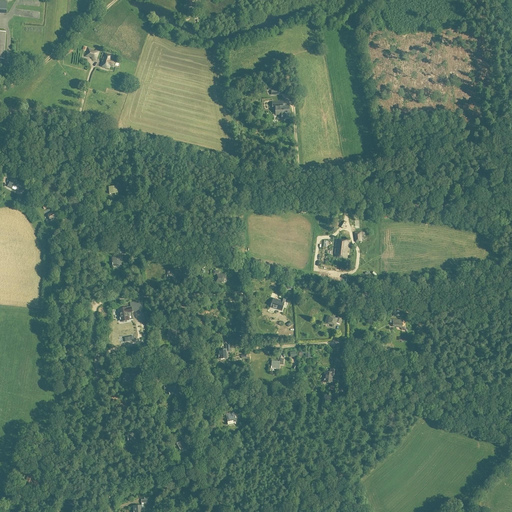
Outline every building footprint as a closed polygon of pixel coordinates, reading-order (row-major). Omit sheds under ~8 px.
[(96,60),(99,51),(95,50),(95,51),(92,50),(92,49),(88,47),(85,57),(88,58),(88,57),(92,58),(91,59),(96,60)] [(113,56),(104,53),(100,66),(109,69),(110,66),(113,67),(115,61),(112,60),(113,56)] [(274,91),(271,91),(272,95),(280,95),(279,90),(278,91),(278,85),(273,85),(274,91)] [(275,107),(276,115),(279,115),(279,118),(283,118),(283,114),(290,114),(289,106),(285,106),(284,105),(280,105),(279,101),(272,102),(272,108),(275,107)] [(25,185),(12,178),(8,186),(12,188),(13,185),(18,187),(16,190),(20,192),(22,189),(23,189),(25,185)] [(117,186),(109,186),(109,194),(115,193),(115,195),(118,195),(117,189),(120,189),(120,183),(117,183),(117,186)] [(51,220),(58,216),(55,211),(48,215),(51,220)] [(347,258),(349,241),(336,240),(335,249),(335,257),(347,258)] [(118,258),(112,258),(112,265),(118,265),(118,267),(121,267),(121,260),(121,258),(126,258),(126,254),(117,254),(118,258)] [(174,270),(168,270),(167,277),(172,278),(172,279),(175,280),(176,272),(179,273),(180,267),(175,266),(174,270)] [(214,271),(214,274),(217,275),(216,283),(223,283),(224,278),(226,278),(226,275),(219,274),(219,271),(214,271)] [(282,311),(283,306),(285,300),(281,299),(281,301),(273,299),(271,306),(276,307),(275,309),(282,311)] [(125,308),(118,309),(119,312),(120,320),(120,322),(129,321),(133,320),(132,312),(143,310),(142,300),(130,302),(131,307),(125,308)] [(337,319),(329,316),(327,323),(333,325),(332,327),(335,327),(336,323),(339,324),(341,318),(338,317),(337,319)] [(177,331),(169,329),(167,336),(172,337),(172,339),(175,340),(177,333),(180,333),(181,328),(178,327),(177,331)] [(226,345),(226,349),(218,350),(219,359),(227,358),(226,351),(229,351),(229,345),(226,345)] [(280,362),(272,361),(271,368),(276,369),(276,371),(279,371),(280,364),(283,365),(284,359),(280,359),(280,362)] [(135,376),(134,370),(131,370),(131,373),(123,374),(123,380),(129,380),(129,381),(132,381),(132,377),(135,376)] [(337,371),(334,370),(333,374),(325,372),(323,381),(332,383),(333,376),(336,376),(337,371)] [(178,394),(176,386),(173,386),(170,387),(169,384),(164,385),(164,389),(168,388),(169,395),(175,393),(175,395),(178,394)] [(235,413),(230,414),(229,411),(224,412),(224,415),(226,415),(228,422),(234,421),(234,422),(237,422),(235,413)] [(133,440),(133,442),(136,442),(136,433),(127,433),(128,439),(127,439),(127,441),(133,440)] [(183,440),(177,443),(179,448),(180,450),(185,447),(186,449),(188,447),(184,439),(188,437),(186,434),(181,437),(183,440)] [(26,482),(37,486),(39,482),(33,480),(34,477),(29,474),(26,482)] [(69,497),(66,504),(72,507),(75,500),(69,497)]
